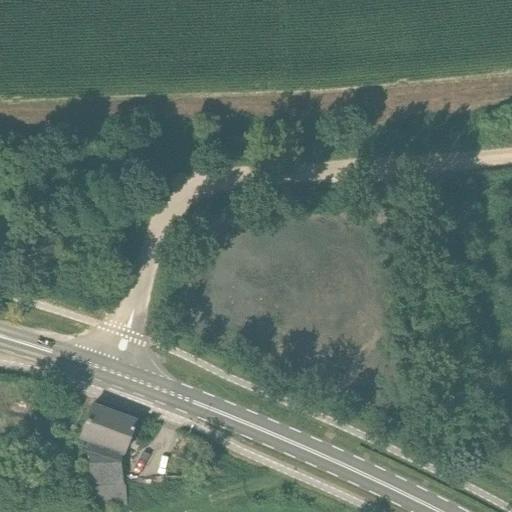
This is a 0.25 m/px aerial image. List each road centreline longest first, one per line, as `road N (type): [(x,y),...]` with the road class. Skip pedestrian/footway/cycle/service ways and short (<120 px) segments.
road 1 (track): [(179,195),(180,171),(205,153),(511,108)]
road 2 (primary): [(439,511),(112,373)]
road 3 (unclassified): [(511,157),(233,178)]
road 4 (unclassified): [(233,178),(205,182),(168,204),(131,313)]
